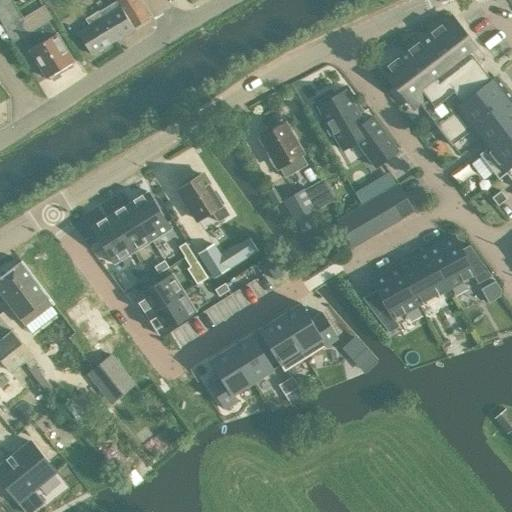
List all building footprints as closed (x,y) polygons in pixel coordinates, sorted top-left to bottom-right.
[(10,1),(9,0),(0,0),(0,20),(5,30),(10,37),(12,42),(21,36),(28,49),(45,78),(48,76),(50,80),(59,74),(57,71),(72,62),(56,34),(55,35),(47,21),(51,18),(43,5),(21,19),(10,1)] [(77,34),(91,56),(134,29),(133,27),(147,18),(136,0),(115,0),(117,2),(99,13),(98,11),(84,20),(89,27),(77,34)] [(450,19),(383,70),(412,107),(417,103),(451,147),(453,146),(452,145),(450,142),(469,128),(471,131),(485,149),(478,155),(480,157),(492,173),(498,180),(505,174),(511,182),(511,101),(494,78),(490,81),(473,59),(479,55),(450,19)] [(5,30),(0,33),(0,36),(3,41),(10,37),(5,30)] [(319,105),(316,107),(325,123),(322,125),(328,135),(331,133),(341,151),(356,143),(374,168),(397,152),(372,118),(363,124),(357,114),(352,105),(344,91),(330,99),(329,95),(317,102),(319,105)] [(301,154),(284,123),(259,137),(277,167),(278,167),(284,177),(306,165),(300,154),(301,154)] [(200,174),(176,189),(196,220),(210,210),(217,221),(228,215),(221,204),(222,203),(213,190),(211,191),(200,174)] [(291,218),(310,207),(297,186),(280,197),(282,201),(281,201),(291,218)] [(397,188),(386,194),(401,218),(412,211),(409,205),(398,187),(397,188)] [(266,194),(274,206),(281,201),(282,201),(280,197),(274,189),(266,194)] [(148,191),(129,203),(152,240),(171,229),(148,191)] [(500,191),(491,198),(497,207),(506,200),(500,191)] [(386,194),(374,201),(388,225),(401,218),(386,194)] [(362,208),(376,232),(388,225),(374,201),(362,208)] [(129,203),(111,214),(134,252),(152,240),(129,203)] [(362,208),(350,215),(364,239),(376,232),(362,208)] [(111,214),(91,227),(114,264),(134,252),(111,214)] [(350,215),(337,223),(351,247),(364,239),(350,215)] [(50,236),(21,255),(49,295),(78,274),(50,236)] [(427,251),(448,288),(473,275),(478,284),(491,276),(469,244),(461,250),(453,236),(427,251)] [(248,237),(237,244),(246,258),(257,251),(248,237)] [(185,242),(178,247),(185,257),(192,252),(185,242)] [(211,243),(196,253),(212,277),(227,268),(211,243)] [(419,304),(448,288),(427,251),(398,266),(419,304)] [(192,252),(185,257),(191,267),(198,263),(192,252)] [(164,260),(154,267),(158,274),(169,267),(164,260)] [(22,262),(0,278),(0,291),(28,329),(38,322),(34,317),(52,304),(22,262)] [(377,290),(362,298),(389,332),(398,327),(393,318),(419,304),(398,266),(372,281),(377,290)] [(146,272),(136,278),(140,285),(150,279),(150,278),(146,272)] [(172,273),(135,297),(147,316),(184,292),(172,273)] [(493,282),(480,290),(487,303),(498,297),(499,290),(493,282)] [(225,283),(214,289),(219,296),(229,290),(225,283)] [(184,292),(147,316),(159,335),(196,311),(184,292)] [(300,304),(279,317),(305,359),(338,338),(322,313),(310,320),(300,304)] [(100,309),(70,331),(95,362),(114,349),(126,362),(135,355),(100,309)] [(0,360),(10,372),(23,362),(29,369),(35,364),(30,356),(31,356),(0,317),(0,360)] [(279,317),(258,330),(284,371),(305,359),(279,317)] [(251,334),(230,347),(253,383),(274,369),(251,334)] [(219,376),(208,384),(224,409),(238,401),(234,395),(253,383),(230,347),(209,360),(219,376)] [(119,366),(111,355),(91,371),(114,400),(134,385),(127,376),(119,366)] [(35,364),(29,369),(35,377),(43,370),(37,363),(35,364)] [(292,376),(285,381),(292,391),(298,387),(292,376)] [(285,381),(278,385),(285,395),(292,391),(285,381)] [(505,409),(494,418),(501,426),(511,417),(505,409)] [(57,470),(31,438),(0,462),(0,481),(24,511),(27,511),(42,500),(33,489),(57,470)]
